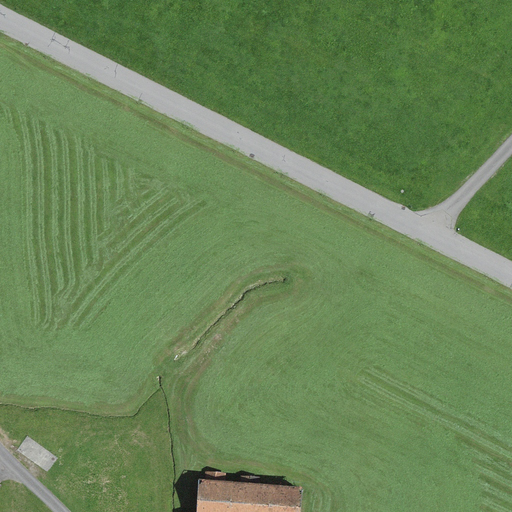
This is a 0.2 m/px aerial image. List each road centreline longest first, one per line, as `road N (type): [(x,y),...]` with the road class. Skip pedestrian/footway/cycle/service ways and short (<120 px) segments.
road 1 (residential): [(0,19),(511,275)]
road 2 (track): [(436,237),(511,144)]
